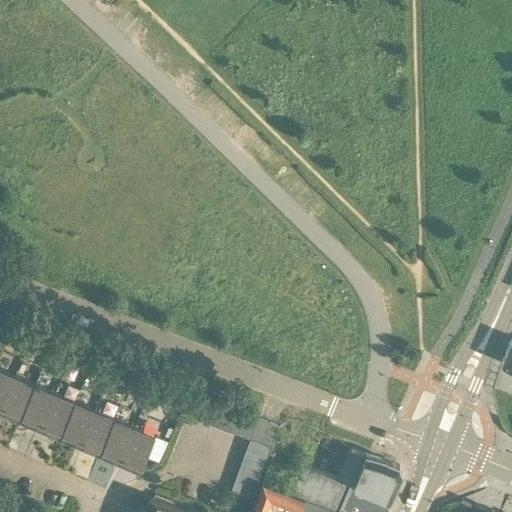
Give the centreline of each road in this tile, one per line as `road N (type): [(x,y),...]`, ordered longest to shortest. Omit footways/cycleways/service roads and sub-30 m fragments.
road 1 (unclassified): [(375,422),(375,319),(354,273),(69,0)]
road 2 (residential): [(375,422),(0,279)]
road 3 (tertiary): [(439,445),(511,273)]
road 4 (residential): [(95,504),(228,451)]
